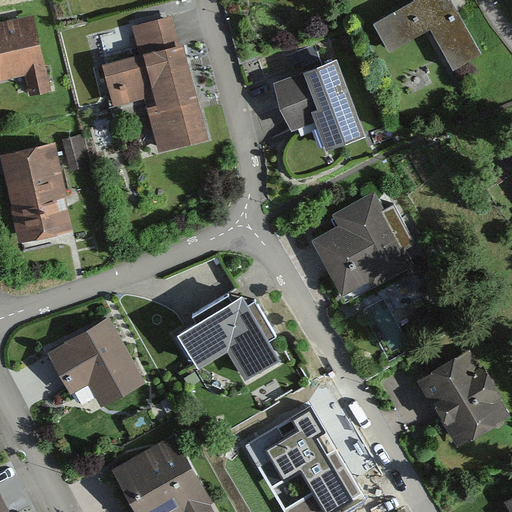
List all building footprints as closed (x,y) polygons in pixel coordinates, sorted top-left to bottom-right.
[(458,0),(409,0),(410,0),(373,21),(392,54),(431,31),(455,73),(489,54),(458,0)] [(173,15),(131,26),(140,58),(103,68),(115,113),(149,104),(161,150),(205,139),(173,15)] [(34,16),(0,24),(0,82),(24,77),(29,97),(51,92),(34,16)] [(362,130),(334,52),(275,74),(294,127),(318,119),(327,143),(362,130)] [(55,143),(3,153),(23,249),(75,239),(55,143)] [(407,258),(377,197),(339,216),(345,228),(319,241),(342,290),(407,258)] [(246,289),(173,326),(194,367),(229,349),(242,376),(280,357),(246,289)] [(370,306),(387,359),(425,347),(409,294),(370,306)] [(118,339),(106,319),(52,350),(72,386),(89,376),(105,403),(142,382),(118,339)] [(507,424),(471,360),(424,387),(459,451),(507,424)] [(310,410),(248,446),(287,511),(328,511),(360,493),(310,410)] [(211,511),(179,454),(124,485),(138,511),(211,511)]
